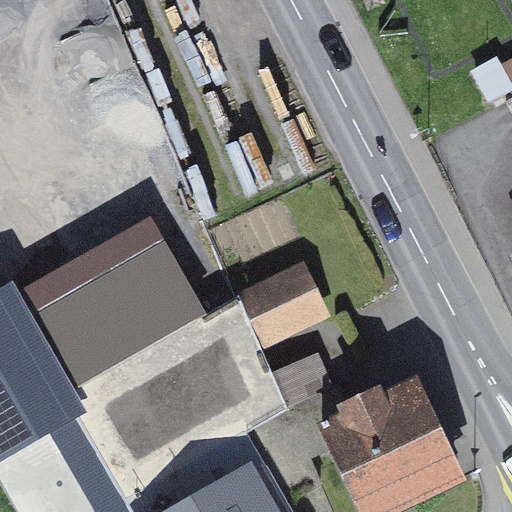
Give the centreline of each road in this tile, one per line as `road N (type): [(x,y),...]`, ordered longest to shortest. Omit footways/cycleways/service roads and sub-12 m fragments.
road 1 (secondary): [(511,414),(291,0)]
road 2 (unknown): [(109,511),(26,362),(0,295)]
